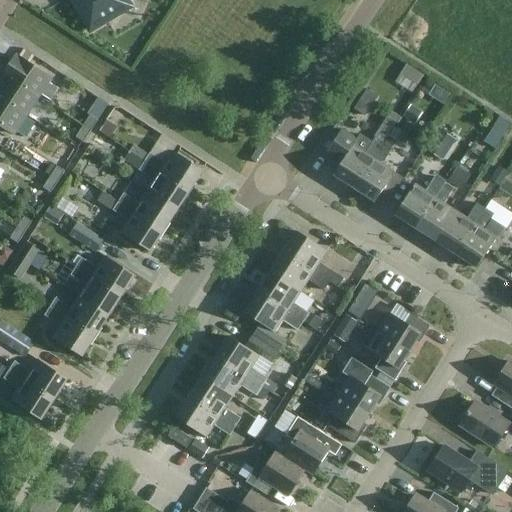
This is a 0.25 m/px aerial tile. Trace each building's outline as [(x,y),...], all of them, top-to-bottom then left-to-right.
[(72,0),(87,25),(90,30),(111,17),(114,18),(122,13),(123,10),(130,6),(126,0),(72,0)] [(6,77),(38,97),(40,93),(51,100),(58,88),(48,82),(51,78),(17,56),(4,75),(6,77)] [(423,75),(406,64),(400,73),(417,84),(423,75)] [(0,85),(0,98),(26,115),(38,97),(6,77),(0,85)] [(25,137),(34,123),(25,117),(26,115),(0,98),(0,124),(14,133),(16,131),(25,137)] [(421,113),(410,105),(403,117),(415,124),(421,113)] [(90,114),(83,125),(90,130),(97,119),(90,114)] [(495,148),(511,124),(499,116),(493,126),(483,141),(495,148)] [(76,136),(83,141),(90,130),(83,125),(76,136)] [(436,155),(449,135),(439,128),(426,149),(436,155)] [(383,142),(375,137),(365,153),(353,145),(357,139),(342,129),(326,154),(341,164),(333,175),(354,188),(373,158),(383,142)] [(0,145),(3,148),(9,138),(0,132),(0,145)] [(92,140),(103,147),(108,139),(98,132),(92,140)] [(373,158),(354,188),(375,202),(394,172),(382,164),(388,154),(392,148),(391,147),(383,142),(373,158)] [(56,159),(69,156),(66,143),(53,146),(56,159)] [(203,170),(173,151),(165,163),(150,152),(144,161),(190,191),(203,170)] [(177,211),(190,191),(144,161),(138,170),(154,180),(147,191),(177,211)] [(57,166),(50,176),(57,181),(64,170),(57,166)] [(447,181),(460,189),(470,174),(457,166),(447,181)] [(490,179),(500,185),(508,173),(498,166),(490,179)] [(43,187),(50,192),(57,181),(50,176),(43,187)] [(415,228),(445,182),(436,177),(426,192),(414,184),(395,215),(415,228)] [(436,241),(455,211),(444,204),(454,188),(445,182),(415,228),(436,241)] [(164,231),(177,211),(147,191),(139,203),(123,193),(118,202),(164,231)] [(73,218),(79,208),(62,197),(56,207),(73,218)] [(150,252),(164,231),(118,202),(112,210),(128,220),(120,232),(150,252)] [(456,254),(485,208),(477,203),(467,218),(455,211),(436,241),(456,254)] [(485,208),(456,254),(476,267),(496,237),(499,240),(507,228),(492,218),(494,214),(485,208)] [(23,216),(16,226),(24,231),(31,221),(23,216)] [(69,234),(96,252),(104,240),(77,222),(69,234)] [(16,226),(10,237),(17,242),(24,231),(16,226)] [(284,251),(329,281),(338,287),(343,278),(319,262),(327,250),(297,231),(284,251)] [(27,241),(17,256),(31,265),(41,250),(27,241)] [(6,260),(12,251),(3,245),(0,249),(0,250),(1,256),(6,260)] [(324,290),(329,281),(284,251),(270,272),(301,291),(308,280),(324,290)] [(17,256),(8,270),(21,279),(31,265),(17,256)] [(76,266),(121,296),(135,275),(105,256),(97,268),(81,257),(76,266)] [(108,316),(121,296),(76,266),(70,275),(86,285),(78,296),(108,316)] [(293,303),(301,291),(270,272),(258,291),(303,322),(309,313),(293,303)] [(357,300),(368,306),(376,294),(366,287),(357,300)] [(303,322),(258,291),(244,312),(260,323),(274,332),(282,320),(297,330),(303,322)] [(95,336),(108,316),(78,296),(71,308),(55,298),(50,306),(95,336)] [(82,357),(95,336),(50,306),(44,315),(60,325),(52,337),(82,357)] [(378,331),(409,351),(420,334),(423,336),(430,325),(410,312),(403,322),(389,313),(378,331)] [(346,315),(333,335),(345,342),(357,322),(346,315)] [(0,321),(0,340),(25,357),(34,342),(1,320),(0,321)] [(260,323),(253,334),(277,350),(284,341),(273,333),(274,332),(260,323)] [(377,332),(371,329),(365,330),(360,338),(362,342),(368,346),(366,348),(381,358),(374,368),(395,381),(402,369),(399,367),(409,351),(378,331),(377,332)] [(252,335),(244,346),(272,364),(279,352),(252,335)] [(229,336),(215,357),(245,376),(261,386),(267,378),(265,376),(272,364),(244,346),(229,336)] [(335,355),(340,347),(330,340),(325,348),(335,355)] [(215,357),(202,377),(232,396),(240,385),(255,395),(261,386),(245,376),(215,357)] [(370,375),(372,371),(351,358),(342,371),(349,375),(338,393),(369,413),(380,397),(383,399),(390,387),(370,375)] [(9,370),(54,399),(68,379),(38,359),(30,371),(14,361),(9,370)] [(494,383),(511,394),(511,405),(510,408),(511,408),(511,363),(508,361),(494,383)] [(41,420),(54,399),(9,370),(3,378),(19,388),(11,400),(41,420)] [(280,383),(290,389),(297,379),(286,372),(280,383)] [(304,380),(325,393),(329,388),(308,374),(304,380)] [(225,408),(232,396),(202,377),(189,397),(235,427),(241,418),(225,408)] [(267,378),(261,386),(268,391),(271,393),(277,384),(267,378)] [(261,386),(255,395),(263,400),(268,391),(261,386)] [(359,430),(369,413),(338,393),(327,411),(334,416),(328,426),(355,443),(362,432),(359,430)] [(229,435),(235,427),(189,397),(176,418),(206,437),(214,425),(229,435)] [(459,425),(494,447),(509,424),(475,401),(459,425)] [(256,439),(267,420),(258,415),(247,433),(256,439)] [(341,444),(328,436),(319,430),(297,416),(286,435),(293,440),(285,454),(282,459),(292,465),(295,460),(306,468),(314,473),(328,451),(334,455),(341,444)] [(168,436),(187,448),(193,439),(174,427),(168,436)] [(200,456),(203,458),(209,448),(204,445),(195,439),(193,444),(189,449),(200,456)] [(471,463),(444,445),(427,470),(461,492),(470,479),(493,494),(508,471),(478,452),(471,463)] [(292,465),(282,459),(274,454),(265,468),(257,463),(246,481),(267,495),(273,485),(289,495),(303,473),(303,472),(306,468),(295,460),(292,465)] [(206,488),(200,498),(221,511),(222,511),(279,511),(281,509),(250,491),(241,505),(229,498),(227,501),(206,488)] [(455,511),(458,508),(434,492),(427,503),(415,495),(403,511),(455,511)] [(222,511),(221,511),(200,498),(193,509),(197,511),(222,511)]
